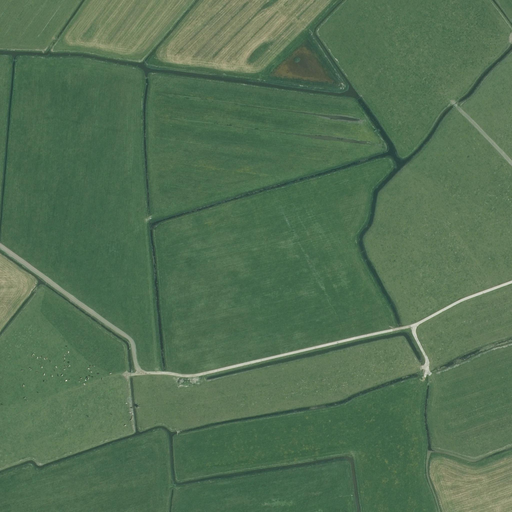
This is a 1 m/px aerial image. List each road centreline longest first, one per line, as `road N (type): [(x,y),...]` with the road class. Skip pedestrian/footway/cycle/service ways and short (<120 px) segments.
road 1 (track): [(511,282),(414,324),(199,374),(125,375)]
road 2 (track): [(144,373),(127,336),(0,244)]
